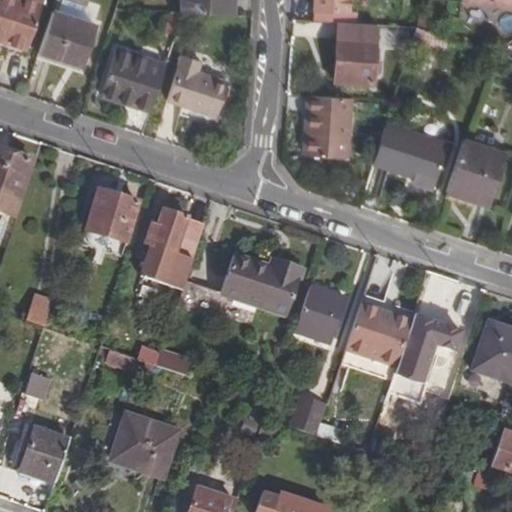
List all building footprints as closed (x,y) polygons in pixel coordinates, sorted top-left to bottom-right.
[(0,0),(0,38),(28,47),(42,0),(0,0)] [(181,0),(180,11),(184,11),(232,15),(233,0),(181,0)] [(313,0),(313,21),(338,23),(353,24),(352,13),(345,13),(345,0),(313,0)] [(511,0),(461,0),(511,8),(511,0)] [(53,10),(40,49),(82,64),(95,24),(53,10)] [(338,23),(335,82),(374,85),(374,72),(380,73),(380,65),(375,65),(376,53),(378,26),(353,24),(338,23)] [(417,28),(413,42),(424,47),(432,50),(439,53),(451,56),(456,42),(417,28)] [(116,48),(100,94),(150,110),(165,64),(116,48)] [(183,54),(167,99),(216,116),(228,81),(198,71),(202,61),(183,54)] [(310,97),(306,155),(348,157),(351,99),(310,97)] [(387,126),(375,164),(416,177),(414,183),(436,190),(450,146),(387,126)] [(491,208),(509,156),(466,141),(448,193),(491,208)] [(0,211),(13,216),(31,161),(0,150),(0,211)] [(96,188),(82,228),(123,242),(136,202),(96,188)] [(173,259),(164,285),(181,290),(183,283),(202,226),(185,220),(186,217),(163,209),(157,229),(151,226),(145,243),(166,249),(164,256),(173,259)] [(232,255),(218,294),(285,317),(301,269),(284,263),(281,272),(268,268),(232,255)] [(271,259),(268,268),(281,272),(284,263),(271,259)] [(209,319),(218,294),(183,283),(181,290),(175,307),(209,319)] [(306,286),(291,332),(327,345),(343,298),(306,286)] [(41,326),(49,302),(31,296),(23,321),(41,326)] [(358,303),(343,350),(394,367),(409,320),(358,303)] [(409,320),(394,367),(385,392),(417,404),(423,383),(418,381),(431,343),(451,350),(458,331),(411,316),(409,320)] [(511,331),(485,323),(469,370),(511,385),(511,331)] [(108,350),(104,362),(134,373),(138,360),(108,350)] [(161,350),(155,366),(185,376),(190,360),(161,350)] [(138,360),(134,373),(149,378),(153,365),(138,360)] [(41,390),(22,384),(15,405),(34,411),(41,390)] [(298,398),(287,430),(298,433),(312,438),(323,406),(298,398)] [(256,400),(248,421),(260,423),(267,404),(256,400)] [(511,408),(507,407),(501,425),(506,427),(511,409),(511,408)] [(125,416),(112,457),(124,461),(138,421),(125,416)] [(138,421),(124,461),(146,468),(145,472),(162,478),(176,435),(138,421)] [(337,442),(340,429),(318,424),(315,437),(337,442)] [(511,435),(499,431),(485,475),(496,479),(499,469),(511,473),(511,435)] [(33,432),(18,475),(52,487),(66,444),(33,432)] [(382,448),(382,458),(407,460),(408,450),(382,448)] [(435,465),(434,472),(440,472),(441,464),(427,463),(426,465),(435,465)] [(446,463),(442,473),(466,482),(471,471),(449,463),(446,463)] [(172,511),(186,511),(192,496),(179,492),(172,511)] [(186,511),(229,511),(232,504),(209,496),(203,495),(194,492),(192,496),(186,511)] [(274,511),(278,501),(262,496),(257,511),(274,511)] [(274,511),(325,511),(280,496),(278,501),(274,511)]
